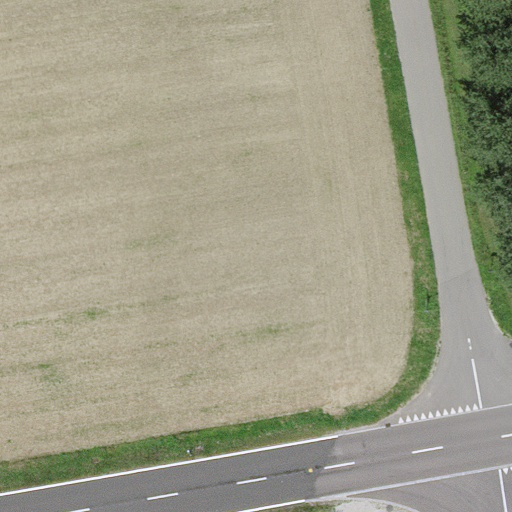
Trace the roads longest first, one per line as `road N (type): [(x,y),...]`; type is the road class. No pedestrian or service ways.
road 1 (track): [(412,0),(489,439)]
road 2 (primary): [(92,511),(489,439)]
